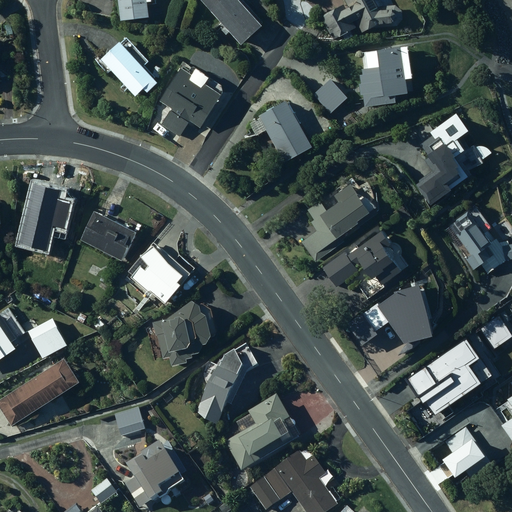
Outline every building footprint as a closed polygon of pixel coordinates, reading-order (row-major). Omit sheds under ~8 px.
[(122,0),(125,18),(154,15),(152,0),(122,0)] [(206,0),(246,43),(267,23),(253,9),(256,6),(250,0),(206,0)] [(359,26),(356,20),(358,19),(364,32),(374,26),(399,25),(402,19),(401,11),(395,5),(387,6),(385,4),(378,8),(373,0),(344,0),(349,7),(337,13),(334,9),(324,15),(336,38),(347,33),(351,30),(355,29),(359,26)] [(7,25),(10,34),(22,30),(19,21),(7,25)] [(106,57),(140,95),(148,87),(152,90),(163,81),(125,40),(106,57)] [(323,76),(311,88),(324,102),(325,101),(340,116),(349,108),(338,97),(341,94),(337,90),(341,87),(347,87),(349,107),(383,102),(383,99),(384,99),(399,91),(392,45),(382,46),(382,48),(342,53),(342,55),(330,57),(331,68),(344,66),(345,78),(336,76),(329,83),(323,76)] [(175,107),(164,123),(182,135),(193,119),(204,126),(227,92),(211,81),(215,75),(201,67),(197,72),(186,65),(163,99),(175,107)] [(317,145),(291,99),(264,114),(265,116),(254,122),(261,134),(271,127),(290,160),(317,145)] [(312,120),(325,135),(333,129),(320,113),(312,120)] [(432,155),(430,157),(438,168),(417,183),(432,205),(457,188),(456,186),(474,174),(465,161),(471,157),(466,150),(469,148),(458,133),(449,139),(443,130),(423,143),(432,155)] [(354,183),(337,194),(342,202),(330,210),(323,200),(311,208),(318,218),(315,220),(322,229),(305,240),(318,260),(348,240),(344,234),(364,220),(363,219),(375,210),(362,191),(360,192),(354,183)] [(43,207),(45,197),(26,192),(22,211),(26,212),(22,229),(33,231),(33,233),(66,241),(73,215),(43,207)] [(85,238),(127,259),(144,224),(140,222),(137,228),(100,210),(85,238)] [(453,224),(455,227),(450,231),(478,268),(496,254),(490,247),(494,244),(492,241),(496,238),(484,222),(483,223),(473,210),(453,224)] [(347,251),(326,266),(341,285),(361,270),(357,265),(366,259),(379,277),(381,275),(387,283),(407,269),(390,245),(396,241),(387,229),(350,256),(347,251)] [(137,275),(171,301),(194,271),(156,241),(133,270),(138,274),(137,275)] [(103,278),(111,284),(117,274),(110,269),(103,278)] [(407,294),(392,297),(395,311),(392,312),(393,316),(389,317),(391,327),(395,326),(396,328),(399,328),(402,343),(423,338),(423,335),(426,334),(419,297),(415,298),(413,289),(406,291),(407,294)] [(211,342),(217,333),(212,314),(207,311),(205,303),(198,298),(171,318),(156,321),(159,334),(161,334),(166,357),(173,355),(175,365),(190,361),(189,357),(196,356),(196,353),(203,351),(207,345),(207,343),(211,342)] [(511,341),(511,324),(503,310),(483,324),(500,349),(511,341)] [(79,319),(85,322),(88,315),(82,313),(79,319)] [(0,360),(21,346),(0,314),(0,360)] [(32,330),(46,357),(71,343),(57,316),(32,330)] [(101,318),(95,324),(101,329),(106,323),(101,318)] [(473,394),(462,378),(466,360),(456,345),(405,379),(420,401),(422,399),(439,424),(471,403),(473,394)] [(71,356),(0,400),(0,402),(14,425),(86,379),(71,356)] [(226,364),(200,410),(217,427),(219,422),(223,425),(232,419),(230,410),(252,370),(239,362),(228,365),(226,364)] [(282,395),(252,412),(254,416),(243,422),(248,431),(228,442),(245,471),(305,437),(282,395)] [(141,408),(118,415),(124,437),(147,430),(141,408)] [(494,462),(467,426),(447,441),(474,477),(494,462)] [(165,442),(129,463),(138,478),(127,485),(141,508),(188,481),(165,442)] [(331,511),(341,506),(323,480),(330,475),(317,456),(309,462),(303,453),(253,488),(269,510),(295,493),(308,511),(331,511)] [(110,480),(95,491),(105,506),(121,496),(110,480)] [(212,495),(206,499),(210,505),(216,501),(212,495)] [(228,503),(221,508),(224,511),(231,511),(233,511),(228,503)]
